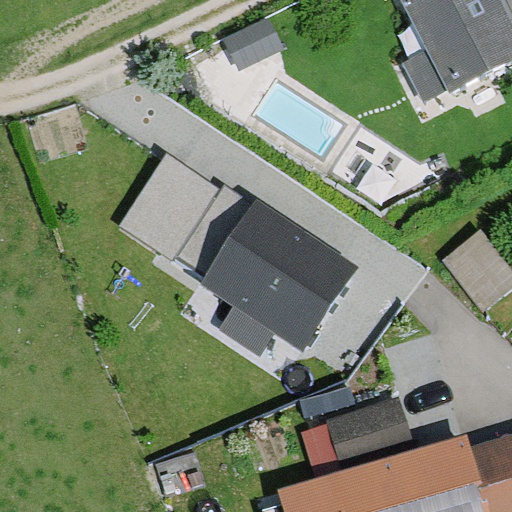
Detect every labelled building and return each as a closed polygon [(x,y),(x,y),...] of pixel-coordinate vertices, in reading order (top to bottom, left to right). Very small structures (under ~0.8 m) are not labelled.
[(511,28),(511,0),(418,0),(402,8),(427,61),(405,71),(425,113),(511,71),(511,36),(509,30),(511,28)] [(268,17),(224,38),(239,71),(284,50),(268,17)] [(220,190),(166,154),(118,227),(172,263),(175,258),(220,190)] [(220,190),(175,258),(204,277),(253,204),(224,185),(220,190)] [(275,333),(302,351),(358,267),(256,200),(253,204),(204,277),(201,283),(234,305),(218,330),(259,357),(275,333)] [(442,263),(484,315),(511,292),(511,268),(482,231),(442,263)] [(411,444),(399,399),(326,419),(339,464),(411,444)] [(511,511),(511,435),(469,449),(465,436),(277,492),(282,511),(511,511)]
